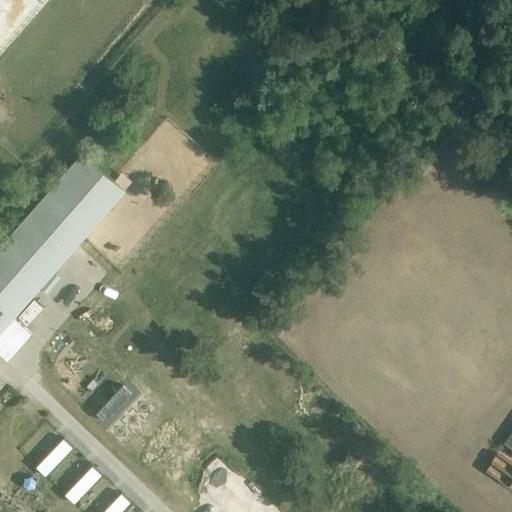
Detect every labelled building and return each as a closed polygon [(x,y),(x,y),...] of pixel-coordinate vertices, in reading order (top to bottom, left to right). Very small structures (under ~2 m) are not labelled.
[(82,149),(0,244),(0,330),(125,186),(82,149)] [(95,296),(59,334),(67,341),(103,303),(95,296)] [(252,336),(235,356),(243,364),(261,344),(252,336)] [(256,376),(261,384),(276,374),(271,366),(256,376)] [(264,386),(273,394),(290,376),(281,367),(264,386)] [(148,391),(187,426),(195,417),(156,382),(148,391)] [(312,427),(325,410),(310,400),(298,417),(312,427)] [(199,438),(206,445),(223,429),(216,422),(199,438)] [(211,448),(218,455),(232,443),(224,435),(211,448)] [(46,476),(73,447),(63,437),(36,467),(46,476)] [(229,465),(242,449),(234,442),(221,459),(229,465)] [(238,474),(253,459),(246,451),(231,466),(238,474)] [(0,484),(15,467),(8,460),(0,468),(0,484)] [(257,460),(243,477),(251,484),(265,467),(257,460)] [(75,503),(102,474),(92,465),(65,494),(75,503)] [(390,473),(373,486),(379,495),(396,481),(390,473)] [(9,494),(18,480),(8,475),(0,489),(9,494)] [(264,475),(255,486),(269,496),(278,485),(264,475)] [(121,511),(131,502),(121,492),(103,511),(121,511)]
